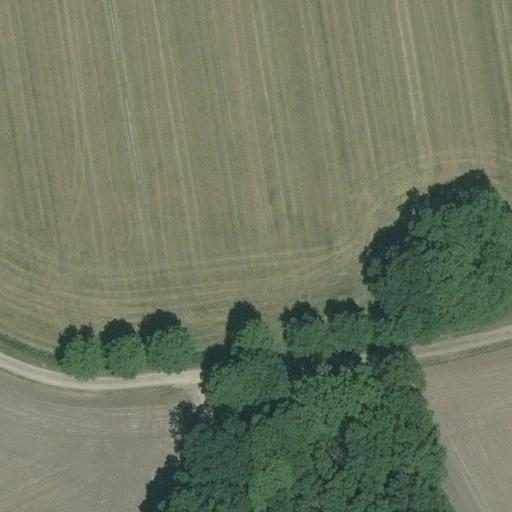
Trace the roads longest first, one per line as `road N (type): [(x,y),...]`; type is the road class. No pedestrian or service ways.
road 1 (unclassified): [(511,332),(369,361),(200,382),(41,382),(0,362)]
road 2 (track): [(198,511),(222,442),(217,379)]
